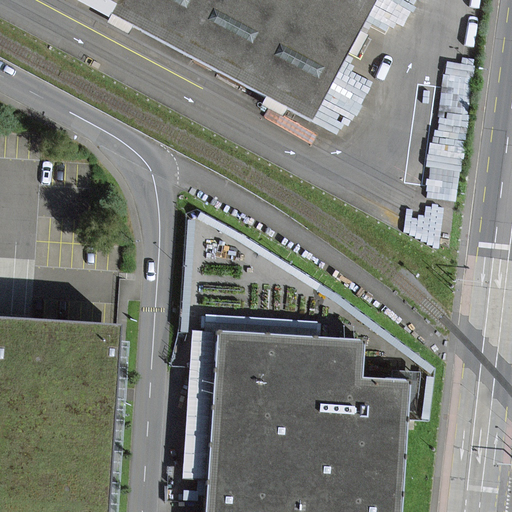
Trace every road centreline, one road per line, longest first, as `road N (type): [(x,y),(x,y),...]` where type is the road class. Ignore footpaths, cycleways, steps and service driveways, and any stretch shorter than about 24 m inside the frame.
road 1 (residential): [(0,74),(130,146),(152,179),(160,244),(142,511)]
road 2 (tertiary): [(511,170),(472,511)]
